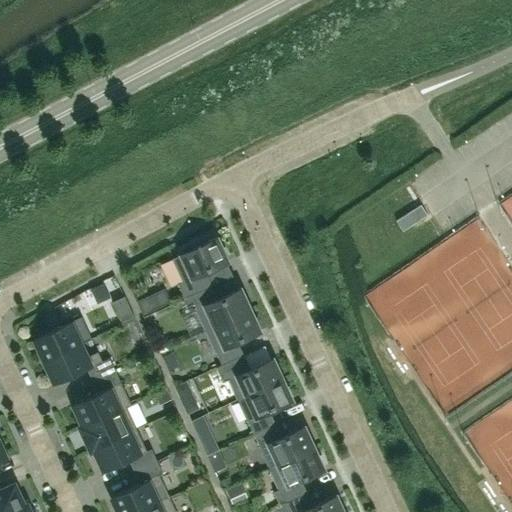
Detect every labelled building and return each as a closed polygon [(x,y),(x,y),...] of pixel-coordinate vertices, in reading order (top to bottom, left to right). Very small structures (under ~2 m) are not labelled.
[(402,230),(426,214),(420,204),(395,220),(402,230)] [(183,253),(172,258),(182,280),(177,283),(184,298),(189,296),(212,285),(205,271),(227,261),(216,238),(195,248),(193,244),(181,249),(183,253)] [(205,330),(250,310),(240,289),(218,300),(212,285),(189,296),(205,330)] [(152,293),(137,301),(143,314),(159,307),(152,293)] [(135,318),(124,295),(112,301),(122,324),(135,318)] [(259,330),(250,310),(205,330),(221,364),(221,365),(243,354),(237,340),(259,330)] [(32,335),(44,360),(80,343),(70,321),(49,330),(47,327),(32,335)] [(102,360),(97,351),(86,356),(80,343),(44,360),(54,383),(86,368),(92,380),(115,369),(109,357),(102,360)] [(237,399),(281,379),(272,358),(250,369),(243,354),(221,365),(221,364),(216,367),(222,382),(228,379),(237,399)] [(130,404),(115,369),(92,380),(97,392),(70,404),(80,427),(130,404)] [(291,399),(281,379),(237,399),(253,434),(275,423),(269,409),(291,399)] [(187,380),(174,386),(181,402),(194,396),(187,380)] [(157,391),(162,402),(171,398),(166,387),(157,391)] [(131,405),(130,404),(80,427),(90,449),(136,428),(126,407),(131,405)] [(269,468),(313,448),(304,427),(282,438),(275,423),(253,434),(269,468)] [(146,450),(136,428),(90,449),(101,472),(128,459),(133,471),(157,460),(151,448),(146,450)] [(0,460),(9,457),(0,436),(0,460)] [(213,436),(200,441),(207,455),(219,449),(213,436)] [(323,468),(313,448),(269,468),(278,489),(273,491),(279,505),(285,503),(307,492),(301,478),(323,468)] [(139,483),(111,496),(118,511),(134,511),(169,496),(159,474),(162,472),(157,460),(133,471),(139,483)] [(0,511),(11,511),(27,505),(27,504),(24,505),(14,484),(0,489),(0,511)] [(342,511),(336,496),(314,507),(307,492),(285,503),(289,511),(342,511)] [(176,511),(169,496),(134,511),(176,511)]
